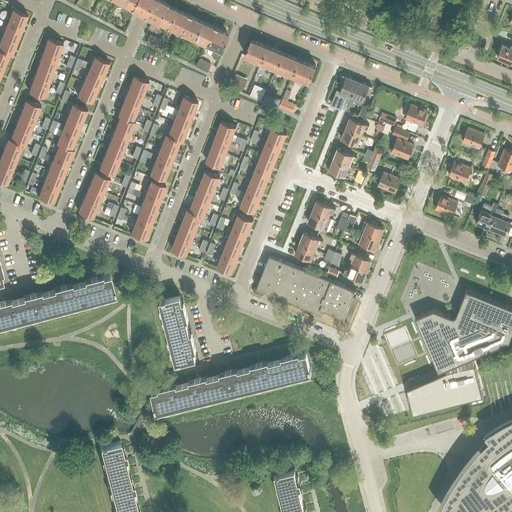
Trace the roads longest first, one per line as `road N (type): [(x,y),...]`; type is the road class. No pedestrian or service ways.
road 1 (residential): [(152,266),(246,19)]
road 2 (residential): [(54,227),(150,0)]
road 3 (primary): [(241,0),(459,89)]
road 4 (residential): [(376,511),(344,380),(355,347)]
road 5 (primary): [(415,58),(270,0)]
road 6 (residential): [(234,299),(286,170)]
road 7 (residential): [(355,347),(407,219)]
road 8 (residential): [(407,219),(286,170)]
road 9 (residential): [(355,347),(234,299)]
road 10 (residential): [(333,55),(453,104)]
road 11 (residential): [(286,170),(333,55)]
road 12 (residential): [(407,219),(453,104)]
road 13 (residential): [(0,112),(46,0)]
